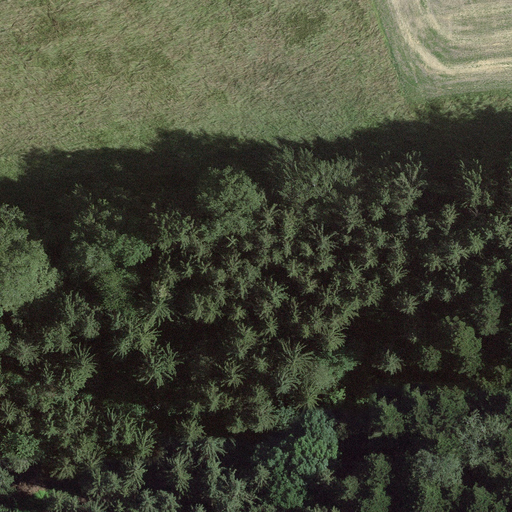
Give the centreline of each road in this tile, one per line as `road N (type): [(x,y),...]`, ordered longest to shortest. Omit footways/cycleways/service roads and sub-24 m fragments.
road 1 (track): [(202,481),(511,463)]
road 2 (track): [(58,511),(107,493),(202,481)]
